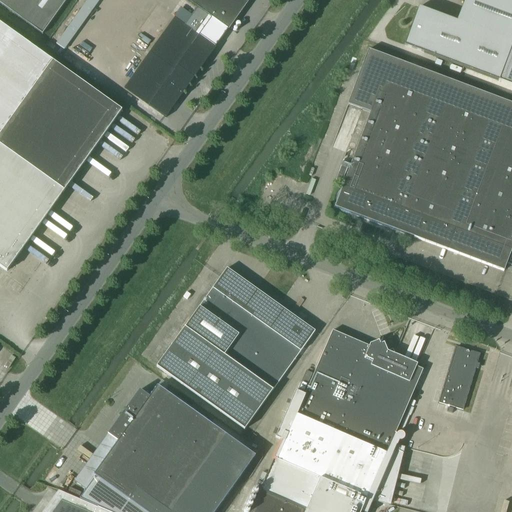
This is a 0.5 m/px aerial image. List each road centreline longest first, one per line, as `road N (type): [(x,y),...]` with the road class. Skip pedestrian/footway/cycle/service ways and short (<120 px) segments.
road 1 (unclassified): [(511,338),(156,202)]
road 2 (unclassified): [(0,424),(156,202)]
road 3 (unknown): [(241,511),(288,388),(358,279)]
road 4 (unclassified): [(156,202),(300,0)]
road 5 (unknown): [(511,280),(315,210)]
